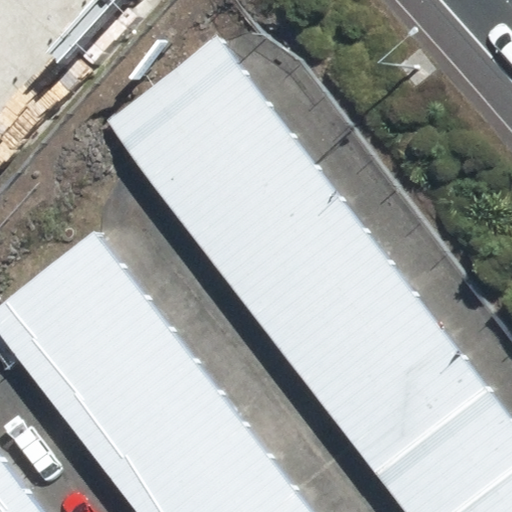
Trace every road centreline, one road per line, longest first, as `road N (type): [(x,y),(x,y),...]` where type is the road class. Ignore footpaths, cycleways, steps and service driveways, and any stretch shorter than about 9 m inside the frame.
road 1 (unknown): [(139,181),(378,511)]
road 2 (unknown): [(278,64),(511,353)]
road 3 (unknown): [(0,353),(111,511)]
